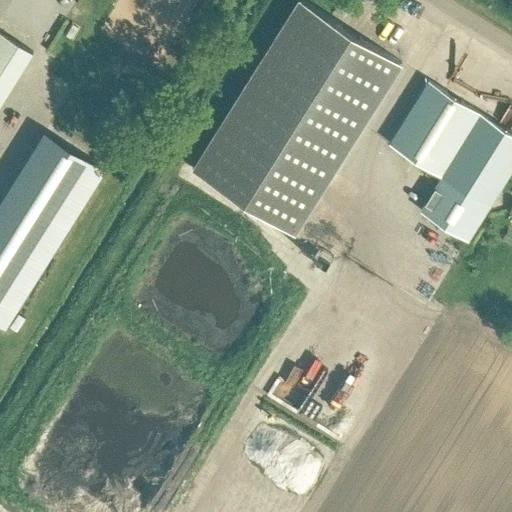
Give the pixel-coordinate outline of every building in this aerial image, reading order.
[(296,232),(403,64),(303,0),(298,0),(192,166),(296,232)] [(0,105),(34,52),(0,30),(0,105)] [(490,204),(511,169),(511,130),(430,79),(390,141),(442,174),(490,204)] [(0,322),(3,324),(103,165),(42,127),(0,193),(0,322)] [(469,238),(490,204),(442,174),(420,208),(469,238)] [(404,199),(394,218),(402,222),(412,204),(404,199)] [(426,239),(437,219),(415,207),(404,227),(426,239)]
